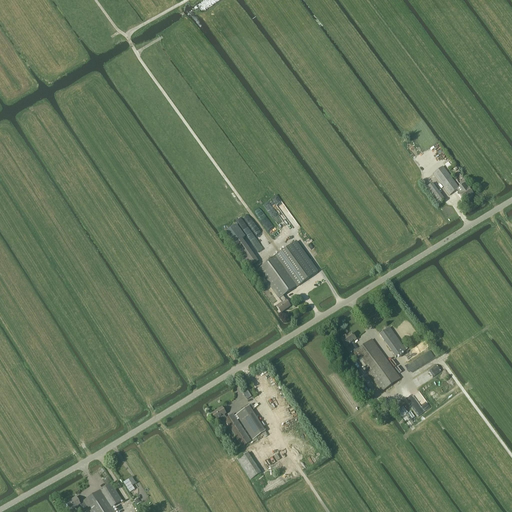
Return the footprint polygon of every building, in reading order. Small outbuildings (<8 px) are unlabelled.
[(433,174),(447,192),(450,196),(457,190),(459,194),(459,195),(464,201),(470,196),(473,194),(468,188),(465,184),(459,189),(443,167),(433,174)] [(432,184),(426,188),(438,205),(444,200),(432,184)] [(248,269),(258,262),(242,240),(246,237),(237,224),(222,235),(248,269)] [(312,242),(309,238),(304,242),(310,250),(313,248),(310,243),(312,242)] [(258,270),(279,300),(283,296),(315,273),(294,243),(258,270)] [(279,300),(281,303),(276,307),(281,314),(290,307),(283,296),(279,300)] [(396,358),(406,351),(389,328),(379,335),(396,358)] [(345,336),(340,340),(346,348),(349,345),(354,352),(358,350),(353,342),(356,340),(352,334),(347,337),(345,336)] [(354,352),(353,353),(382,392),(400,379),(372,340),(358,350),(354,352)] [(266,432),(252,411),(254,409),(251,404),(248,406),(249,407),(236,415),(252,440),(266,432)] [(222,407),(211,414),(215,421),(220,417),(223,421),(224,420),(226,419),(224,415),(226,414),(222,407)] [(250,442),(233,414),(226,419),(224,420),(242,447),(250,442)] [(248,453),(237,460),(242,468),(252,460),(248,453)] [(136,464),(126,471),(129,474),(132,472),(136,478),(140,475),(137,470),(139,469),(136,464)] [(135,484),(131,478),(123,483),(130,493),(135,490),(133,486),(135,484)] [(100,491),(85,501),(85,502),(89,508),(91,511),(114,511),(112,508),(122,501),(111,484),(100,491)] [(76,497),(66,504),(70,511),(78,506),(81,511),(82,511),(89,508),(85,502),(80,504),(76,497)]
